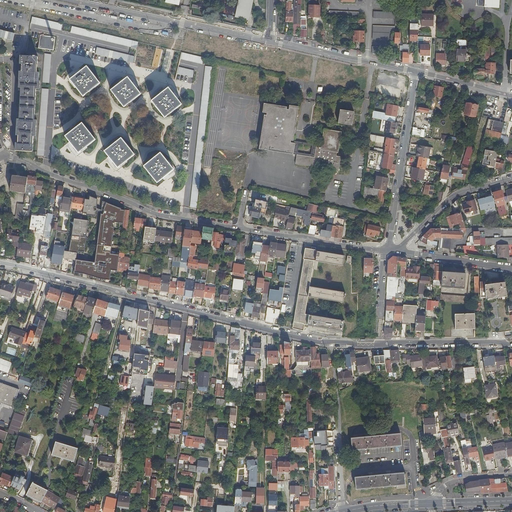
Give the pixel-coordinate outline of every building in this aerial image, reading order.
[(238,0),(235,18),(249,20),(253,0),(238,0)] [(315,0),(308,0),(308,5),(309,5),(308,17),(318,17),(319,6),(311,5),(311,3),(315,4),(315,0)] [(329,11),(329,18),(335,18),(358,19),(359,19),(359,12),(329,11)] [(433,26),(433,15),(421,15),(421,25),(433,26)] [(31,22),(136,48),(136,41),(32,16),(31,22)] [(414,38),(417,39),(418,25),(409,24),(409,40),(414,40),(414,38)] [(389,33),(394,33),(394,27),(372,26),(372,39),(389,40),(389,33)] [(329,31),(328,35),(326,35),(325,39),(334,40),(334,36),(333,36),(334,31),(329,31)] [(353,41),(364,42),(364,31),(353,31),(353,41)] [(55,37),(40,35),(38,48),(53,50),(55,37)] [(67,46),(134,63),(135,56),(76,42),(69,40),(67,46)] [(466,44),(471,44),(471,41),(456,40),(456,61),(466,61),(466,50),(462,50),(462,49),(461,49),(461,44),(466,44)] [(430,55),(430,45),(420,45),(420,55),(430,55)] [(388,54),(388,47),(372,46),(371,53),(388,54)] [(203,65),(205,58),(183,53),(181,59),(203,65)] [(441,64),(446,64),(446,62),(446,59),(444,59),(444,54),(436,54),(436,64),(441,64)] [(481,62),(482,62),(482,58),(484,58),(484,54),(475,54),(475,62),(481,62)] [(37,73),(37,61),(26,60),(24,103),(23,127),(22,151),(33,151),(33,136),(35,137),(36,120),(34,120),(35,89),(38,89),(39,73),(37,73)] [(486,65),(485,65),(485,69),(485,77),(488,77),(488,73),(495,74),(495,64),(486,63),(486,65)] [(99,83),(86,66),(81,71),(75,75),(70,79),(83,96),(99,83)] [(190,208),(197,209),(199,193),(212,69),(212,67),(205,66),(190,208)] [(194,78),(195,71),(179,67),(178,74),(194,78)] [(485,69),(481,69),(475,69),(475,74),(477,74),(477,77),(485,77),(485,69)] [(127,76),(111,90),(124,107),(140,94),(127,76)] [(434,90),(434,92),(433,95),(441,97),(443,88),(435,86),(434,90)] [(168,87),(151,101),(164,117),(181,104),(176,98),(172,93),(168,87)] [(72,89),(67,94),(72,99),(77,95),(72,89)] [(475,117),(478,104),(475,104),(475,105),(466,103),(464,114),(475,117)] [(298,107),(295,106),(289,105),(289,110),(286,109),(286,107),(278,106),(268,105),(265,104),(264,104),(263,113),(264,113),(266,113),(266,115),(264,115),(259,149),(264,150),(268,150),(269,146),(270,146),(270,148),(274,149),(290,151),(293,152),(294,146),(294,143),(291,142),(290,142),(291,140),(293,140),(298,107)] [(386,114),(396,116),(398,117),(399,111),(397,110),(398,106),(388,104),(386,113),(373,111),(372,118),(385,120),(386,114)] [(338,123),(351,125),(352,112),(340,110),(338,123)] [(479,124),(487,126),(488,119),(490,115),(482,113),(479,124)] [(494,121),(488,119),(487,126),(484,138),(499,142),(501,134),(491,132),(494,121)] [(394,133),(396,122),(395,122),(386,120),(384,132),(394,133)] [(71,131),(65,136),(79,153),(95,139),(82,123),(76,127),(71,131)] [(412,127),(410,134),(420,136),(421,129),(412,127)] [(314,157),(304,156),(303,165),(314,167),(315,164),(318,165),(318,167),(338,170),(340,157),(336,156),(337,152),(338,152),(341,132),(323,129),(321,145),(316,144),(314,157)] [(383,142),(384,137),(370,134),(370,140),(375,141),(383,142)] [(121,138),(104,151),(118,168),(134,154),(121,138)] [(385,151),(384,153),(394,155),(395,147),(393,147),(395,139),(387,138),(385,146),(386,146),(385,151)] [(432,155),(433,148),(418,145),(416,156),(419,157),(427,158),(428,154),(432,155)] [(383,159),(381,171),(389,173),(394,174),(396,164),(392,164),(394,155),(384,153),(375,151),(369,150),(366,169),(370,169),(376,170),(377,165),(378,165),(379,161),(382,159),(383,159)] [(465,179),(470,159),(472,152),(467,150),(465,157),(462,164),(462,169),(454,168),(452,177),(465,179)] [(488,166),(495,167),(496,162),(498,153),(487,150),(486,151),(485,152),(481,168),(487,169),(488,166)] [(160,152),(143,166),(157,183),(173,169),(160,152)] [(296,164),(303,165),(304,156),(297,155),(296,164)] [(419,157),(417,168),(425,169),(426,163),(429,163),(430,159),(427,158),(419,157)] [(504,161),(501,161),(501,160),(500,163),(496,162),(495,167),(502,169),(503,166),(504,161)] [(423,181),(425,169),(417,168),(413,167),(411,178),(423,181)] [(440,179),(447,181),(450,168),(442,167),(440,179)] [(385,191),(389,173),(381,171),(378,171),(374,188),(379,190),(385,191)] [(27,178),(12,176),(10,191),(25,194),(27,178)] [(29,211),(23,210),(22,215),(31,216),(34,196),(37,181),(37,177),(30,176),(29,177),(28,177),(25,196),(31,197),(29,211)] [(38,190),(42,191),(43,182),(37,181),(34,196),(35,196),(36,194),(37,194),(38,190)] [(436,187),(437,184),(434,183),(432,183),(425,181),(424,185),(425,185),(424,194),(432,195),(432,192),(435,193),(436,190),(433,189),(433,187),(436,187)] [(378,196),(379,190),(374,188),(365,186),(363,204),(368,206),(369,194),(378,196)] [(499,216),(507,214),(504,204),(505,204),(503,197),(504,197),(502,190),(501,190),(501,191),(492,194),(499,216)] [(443,193),(437,191),(435,201),(433,209),(441,201),(443,193)] [(72,197),(62,195),(62,196),(61,203),(60,211),(66,212),(70,213),(71,208),(72,197)] [(89,199),(85,199),(83,210),(82,215),(96,216),(96,210),(94,209),(95,207),(97,208),(98,199),(89,196),(89,199)] [(478,200),(480,210),(492,207),(495,206),(492,196),(478,200)] [(85,199),(72,197),(71,208),(83,210),(85,199)] [(267,202),(255,199),(255,203),(254,207),(265,209),(267,202)] [(467,202),(467,204),(462,205),(465,213),(477,209),(474,200),(467,202)] [(123,223),(125,210),(121,209),(121,208),(102,201),(101,210),(104,211),(103,214),(101,213),(95,262),(76,259),(76,260),(74,272),(83,274),(88,275),(88,278),(116,285),(118,268),(119,256),(119,255),(115,254),(111,254),(112,245),(112,241),(113,235),(114,230),(115,222),(119,223),(123,223)] [(16,217),(8,216),(8,223),(15,224),(21,224),(22,215),(23,210),(24,204),(18,203),(16,217)] [(318,213),(320,206),(309,203),(307,211),(313,212),(318,213)] [(253,206),(252,206),(250,215),(260,218),(261,213),(265,214),(266,209),(265,209),(254,207),(253,206)] [(291,207),(287,206),(286,211),(280,209),(276,208),(275,211),(274,217),(279,218),(278,219),(280,220),(287,222),(288,217),(289,214),(291,207)] [(297,208),(291,207),(289,214),(295,216),(297,208)] [(297,209),(296,216),(302,217),(305,218),(304,220),(303,225),(310,226),(310,225),(311,219),(312,212),(297,209)] [(123,225),(119,253),(124,253),(129,212),(125,212),(123,225)] [(318,213),(313,212),(312,212),(311,219),(316,220),(315,221),(317,222),(317,220),(324,222),(325,216),(317,215),(318,213)] [(460,213),(455,215),(458,224),(461,223),(461,225),(461,228),(466,228),(464,222),(463,222),(460,213)] [(448,218),(447,219),(450,228),(453,228),(452,225),(458,224),(455,215),(449,216),(450,219),(449,219),(448,218)] [(295,218),(288,217),(287,222),(286,227),(292,228),(295,218)] [(342,233),(341,233),(340,239),(354,241),(358,222),(334,217),(334,219),(333,223),(337,224),(336,225),(342,226),(341,232),(343,232),(342,233)] [(82,220),(74,219),(68,251),(77,253),(84,254),(85,242),(88,238),(86,237),(88,220),(82,220)] [(333,223),(334,219),(329,219),(328,225),(327,225),(326,230),(321,229),(320,235),(331,237),(333,223)] [(53,230),(62,231),(62,228),(58,227),(58,223),(54,222),(53,230)] [(337,224),(333,223),(331,237),(340,239),(341,233),(341,232),(342,226),(336,225),(337,224)] [(381,227),(368,224),(366,234),(373,236),(373,234),(379,235),(381,227)] [(317,226),(310,225),(310,226),(308,233),(316,235),(317,226)] [(175,239),(183,240),(185,227),(177,226),(175,239)] [(143,239),(155,240),(156,231),(156,229),(145,227),(145,230),(143,239)] [(193,229),(185,227),(183,240),(181,258),(180,262),(188,263),(188,259),(189,257),(189,255),(190,245),(191,244),(192,231),(193,229)] [(210,240),(211,240),(213,228),(203,227),(202,232),(201,238),(208,239),(208,242),(209,242),(210,240)] [(444,238),(443,248),(450,249),(451,238),(462,238),(462,233),(466,233),(466,228),(461,228),(450,228),(431,228),(419,240),(426,244),(437,246),(438,241),(432,241),(433,239),(435,237),(444,238)] [(12,239),(12,240),(14,240),(13,246),(17,247),(19,234),(15,234),(11,234),(12,230),(7,229),(7,239),(10,240),(10,239),(12,239)] [(235,252),(237,241),(231,240),(231,239),(232,239),(233,231),(227,230),(226,236),(225,242),(229,243),(229,245),(225,245),(224,251),(231,252),(231,251),(235,252)] [(167,232),(156,231),(155,240),(166,241),(167,232)] [(198,247),(200,247),(201,238),(202,232),(192,231),(191,244),(192,244),(192,243),(198,244),(198,245),(198,247)] [(219,245),(220,241),(221,235),(219,234),(219,233),(213,232),(212,244),(219,245)] [(480,244),(480,239),(479,232),(474,232),(474,243),(467,243),(467,246),(475,245),(475,244),(480,244)] [(439,240),(438,251),(442,251),(443,248),(444,238),(435,237),(433,239),(439,240)] [(482,244),(480,244),(480,245),(497,245),(508,245),(511,244),(511,237),(482,239),(482,244)] [(245,240),(237,239),(237,241),(235,252),(235,255),(243,256),(245,240)] [(62,265),(64,251),(65,246),(59,245),(60,242),(54,241),(51,263),(62,265)] [(258,260),(260,260),(262,245),(263,243),(253,241),(252,252),(255,253),(254,260),(258,260)] [(17,256),(31,258),(33,244),(18,242),(17,256)] [(268,254),(275,255),(277,243),(270,242),(270,246),(268,254)] [(281,244),(277,243),(275,255),(275,256),(285,258),(286,246),(281,245),(281,244)] [(48,246),(41,245),(39,256),(41,256),(42,255),(44,255),(44,256),(46,257),(48,246)] [(270,246),(262,245),(260,260),(260,261),(267,262),(268,257),(268,254),(270,246)] [(306,249),(292,328),(303,330),(304,324),(307,325),(309,315),(305,314),(308,296),(310,286),(314,260),(315,260),(317,251),(315,251),(316,247),(311,247),(311,250),(306,249)] [(69,259),(76,260),(77,253),(68,251),(64,251),(62,265),(61,272),(67,273),(69,259)] [(344,255),(317,251),(315,260),(315,261),(342,265),(344,255)] [(118,268),(128,269),(130,257),(119,256),(118,268)] [(393,256),(388,260),(387,276),(390,276),(389,292),(395,293),(397,269),(398,257),(393,256)] [(397,293),(404,294),(405,278),(406,268),(407,258),(398,257),(397,269),(400,269),(399,286),(398,286),(397,293)] [(198,261),(194,260),(191,259),(188,259),(188,263),(187,267),(197,268),(198,261)] [(200,261),(198,261),(197,268),(207,269),(208,265),(209,260),(201,259),(200,261)] [(364,272),(373,273),(373,259),(364,259),(364,272)] [(129,266),(127,278),(137,279),(138,274),(139,274),(140,265),(135,264),(134,267),(129,266)] [(434,266),(433,280),(432,285),(441,286),(441,285),(442,272),(439,272),(439,266),(439,264),(435,264),(435,266),(434,266)] [(245,266),(233,265),(233,267),(232,272),(243,274),(245,266)] [(285,268),(278,267),(277,274),(280,275),(284,276),(286,268),(285,268)] [(405,278),(419,279),(419,277),(420,274),(420,267),(414,267),(414,268),(406,268),(405,278)] [(387,292),(387,296),(393,296),(395,296),(397,296),(397,293),(398,286),(399,286),(400,269),(397,269),(395,293),(389,292),(387,292)] [(454,286),(464,287),(465,273),(442,271),(442,272),(441,285),(452,286),(454,286)] [(137,284),(149,286),(150,277),(150,276),(139,274),(137,284)] [(170,276),(162,275),(161,278),(160,290),(160,291),(168,292),(170,282),(170,276)] [(161,278),(150,277),(149,286),(149,288),(160,290),(161,278)] [(429,277),(419,277),(419,279),(419,282),(418,294),(419,294),(423,294),(424,282),(429,283),(429,277)] [(28,285),(20,282),(16,295),(20,296),(21,294),(29,297),(33,285),(28,284),(28,285)] [(168,293),(176,294),(177,283),(170,282),(168,292),(168,293)] [(501,332),(511,331),(505,282),(485,285),(485,294),(486,300),(488,299),(491,332),(501,332)] [(185,284),(177,283),(176,294),(176,295),(183,296),(185,284)] [(195,285),(193,296),(203,297),(205,286),(205,284),(195,283),(195,285)] [(195,285),(185,284),(183,296),(193,297),(193,296),(195,285)] [(11,287),(8,286),(5,296),(12,298),(15,288),(14,287),(12,287),(11,287)] [(216,288),(205,286),(203,297),(214,299),(216,288)] [(343,302),(345,292),(310,286),(308,296),(343,302)] [(62,292),(52,289),(49,288),(45,298),(58,302),(62,292)] [(219,299),(228,301),(230,290),(221,289),(219,299)] [(58,302),(56,310),(67,313),(72,295),(62,292),(58,302)] [(467,296),(440,294),(440,301),(467,303),(467,296)] [(88,298),(77,295),(74,306),(75,307),(73,315),(75,315),(75,316),(81,318),(83,312),(88,298)] [(386,320),(393,321),(393,320),(394,306),(395,301),(395,298),(395,296),(393,296),(392,301),(386,301),(386,310),(387,310),(386,320)] [(83,312),(91,315),(92,312),(93,311),(96,300),(88,297),(88,298),(83,312)] [(436,306),(438,306),(438,301),(435,301),(431,300),(431,298),(430,297),(430,298),(428,298),(427,310),(433,311),(433,306),(436,306)] [(100,314),(100,315),(104,316),(108,303),(96,299),(96,300),(93,311),(100,314)] [(103,319),(107,320),(108,316),(109,312),(117,315),(120,306),(108,303),(104,316),(103,319)] [(245,312),(252,313),(253,304),(246,303),(245,312)] [(260,304),(254,303),(253,304),(252,313),(252,316),(254,317),(254,319),(258,320),(259,311),(260,304)] [(138,308),(124,305),(121,319),(132,322),(133,319),(137,320),(138,308)] [(403,307),(394,306),(393,320),(402,320),(403,307)] [(417,308),(403,307),(402,320),(402,324),(415,325),(416,316),(417,308)] [(266,312),(259,311),(258,320),(265,321),(266,312)] [(451,323),(451,329),(474,328),(474,313),(454,314),(455,323),(451,323)] [(343,331),(344,321),(309,315),(307,325),(343,331)] [(415,329),(424,330),(425,317),(416,316),(415,325),(415,329)] [(39,337),(45,320),(41,318),(36,317),(34,323),(37,325),(35,332),(34,335),(39,337)] [(154,320),(152,332),(160,333),(162,320),(154,320)] [(160,333),(167,334),(168,321),(162,320),(160,333)] [(181,321),(169,320),(168,321),(167,334),(179,336),(181,321)] [(95,323),(92,333),(98,335),(101,325),(95,323)] [(21,345),(25,332),(11,327),(8,337),(15,339),(14,343),(21,345)] [(385,328),(384,334),(387,337),(392,337),(393,329),(385,328)] [(26,342),(31,344),(34,335),(35,332),(30,330),(26,342)] [(118,331),(117,334),(116,338),(120,338),(118,348),(118,350),(128,351),(130,340),(126,339),(127,335),(124,335),(125,332),(118,331)] [(227,332),(215,331),(214,341),(226,342),(227,332)] [(230,332),(229,349),(238,349),(239,338),(234,337),(234,332),(230,332)] [(76,333),(74,340),(78,341),(83,342),(85,336),(76,333)] [(98,335),(92,333),(90,339),(96,341),(98,335)] [(203,342),(203,341),(191,340),(191,343),(190,350),(202,352),(203,342)] [(202,352),(201,354),(213,356),(214,342),(210,342),(210,343),(203,342),(202,352)] [(259,358),(261,343),(251,342),(250,354),(255,354),(254,358),(259,358)] [(310,354),(310,350),(307,350),(307,347),(303,347),(303,350),(296,351),(296,366),(293,370),(291,370),(291,376),(312,375),(311,373),(311,366),(310,354)] [(400,361),(398,350),(397,350),(390,351),(391,360),(391,362),(400,361)] [(278,364),(278,351),(267,351),(266,363),(277,363),(277,364),(278,364)] [(149,357),(149,355),(137,354),(133,353),(132,363),(131,373),(135,373),(147,375),(149,357)] [(316,353),(310,354),(311,366),(319,366),(318,353),(316,353)] [(249,365),(254,366),(254,358),(255,354),(250,354),(250,355),(245,355),(244,370),(249,370),(249,365)] [(320,355),(321,367),(329,366),(327,354),(320,355)] [(337,369),(338,379),(339,379),(339,383),(352,382),(352,384),(354,384),(351,366),(350,354),(346,355),(348,368),(349,367),(349,371),(343,372),(342,368),(337,369)] [(376,356),(373,356),(374,363),(374,364),(385,363),(384,357),(384,355),(376,356)] [(411,368),(423,366),(422,358),(421,355),(410,356),(410,355),(406,355),(406,361),(407,364),(411,364),(411,368)] [(122,362),(120,361),(121,357),(114,356),(113,364),(121,365),(122,362)] [(423,366),(423,367),(441,365),(440,359),(437,359),(436,356),(422,358),(423,366)] [(485,368),(496,366),(494,358),(494,356),(489,357),(489,358),(483,359),(485,368)] [(496,366),(496,368),(500,368),(499,365),(506,364),(504,356),(494,358),(496,366)] [(442,369),(448,368),(446,357),(440,358),(440,359),(441,365),(442,369)] [(356,361),(357,372),(370,370),(368,358),(356,360),(356,361)] [(0,368),(8,371),(11,363),(0,359),(0,368)] [(164,359),(164,366),(176,367),(177,361),(169,360),(164,359)] [(83,380),(86,370),(83,369),(84,368),(81,367),(80,368),(78,368),(75,376),(77,377),(76,379),(79,380),(79,378),(83,380)] [(464,379),(470,378),(475,377),(475,374),(480,373),(479,368),(474,369),(474,368),(463,368),(464,374),(464,379)] [(200,371),(198,384),(207,385),(209,372),(200,371)] [(165,373),(155,372),(155,374),(153,388),(163,389),(163,387),(174,389),(175,376),(164,375),(165,373)] [(311,373),(312,375),(312,378),(316,377),(317,382),(321,382),(320,373),(311,373)] [(130,376),(121,375),(119,384),(118,384),(118,386),(129,388),(130,382),(131,382),(131,376),(130,376)] [(19,383),(31,387),(33,380),(21,376),(19,383)] [(0,402),(1,403),(12,407),(19,390),(0,382),(0,402)] [(222,396),(223,388),(221,387),(221,384),(216,383),(214,396),(222,396)] [(487,386),(489,398),(497,396),(496,384),(487,386)] [(266,386),(256,386),(256,390),(255,399),(266,399),(266,386)] [(79,392),(71,390),(68,398),(76,401),(77,397),(79,392)] [(313,394),(313,400),(313,402),(307,403),(308,422),(312,421),(311,406),(317,406),(316,394),(313,394)] [(99,406),(97,414),(103,416),(105,407),(99,406)] [(173,412),(172,420),(179,421),(179,419),(182,419),(183,408),(173,407),(173,408),(172,408),(171,412),(173,412)] [(16,408),(7,433),(15,436),(15,435),(17,436),(26,411),(16,408)] [(327,416),(327,423),(335,423),(335,415),(327,416)] [(435,418),(423,419),(424,432),(424,434),(437,433),(435,418)] [(157,421),(157,420),(152,420),(152,421),(150,421),(148,435),(156,436),(158,422),(157,421)] [(181,424),(170,422),(170,423),(169,433),(173,433),(173,435),(175,435),(175,433),(179,434),(181,424)] [(135,436),(136,429),(135,429),(136,425),(134,424),(127,423),(126,431),(133,432),(133,436),(135,436)] [(457,423),(446,425),(447,429),(448,436),(459,434),(457,423)] [(217,425),(216,444),(222,445),(222,441),(228,441),(229,426),(217,425)] [(92,436),(93,432),(83,429),(80,436),(84,438),(85,435),(92,436)] [(449,452),(445,429),(441,430),(446,462),(453,461),(451,452),(449,452)] [(308,430),(304,430),(304,433),(304,437),(299,438),(299,446),(302,445),(303,447),(305,447),(305,446),(309,445),(308,438),(308,432),(308,430)] [(365,437),(351,438),(352,446),(352,450),(402,445),(400,433),(386,435),(386,433),(384,433),(384,435),(368,436),(368,435),(365,435),(365,437)] [(187,435),(186,435),(185,445),(198,447),(199,442),(204,443),(205,438),(187,435)] [(33,441),(19,437),(15,452),(20,453),(20,455),(28,458),(33,441)] [(469,458),(466,444),(465,440),(461,441),(462,449),(467,472),(472,471),(469,460),(469,458)] [(77,448),(55,441),(51,455),(73,462),(77,448)] [(479,459),(477,447),(471,448),(470,443),(466,444),(469,458),(472,457),(474,456),(475,460),(479,459)] [(500,458),(498,445),(492,446),(493,448),(495,458),(495,459),(500,458)] [(493,448),(483,450),(485,460),(490,459),(495,458),(493,448)] [(278,460),(278,457),(278,455),(278,450),(265,449),(265,460),(273,460),(278,460)] [(102,457),(100,466),(114,468),(115,458),(102,457)] [(461,464),(460,458),(453,460),(454,466),(455,465),(457,474),(462,473),(460,464),(461,464)] [(85,471),(86,463),(83,462),(83,461),(78,460),(75,473),(74,475),(81,477),(81,474),(82,475),(83,471),(85,471)] [(209,461),(197,460),(197,466),(196,471),(207,472),(209,461)] [(249,479),(249,486),(252,486),(256,487),(257,465),(257,460),(247,460),(247,469),(249,470),(249,479)] [(277,471),(290,471),(290,462),(287,461),(287,460),(285,460),(285,461),(278,461),(277,471)] [(90,463),(87,462),(83,482),(85,483),(85,481),(88,482),(92,465),(89,465),(90,463)] [(299,468),(299,462),(290,462),(290,471),(295,471),(295,468),(299,468)] [(369,476),(355,477),(356,489),(405,485),(404,475),(406,475),(405,473),(404,473),(404,472),(390,474),(390,472),(388,472),(387,472),(387,474),(372,476),(371,474),(370,474),(369,474),(369,476)] [(13,478),(2,473),(0,477),(0,482),(10,486),(13,478)] [(319,486),(324,486),(328,486),(328,474),(319,474),(319,486)] [(508,492),(506,482),(502,482),(502,478),(495,479),(489,479),(491,492),(496,492),(504,492),(508,492)] [(491,492),(489,479),(479,480),(481,493),(486,492),(491,492)] [(479,480),(477,481),(477,483),(473,483),(473,481),(470,481),(472,493),(476,493),(481,493),(479,480)] [(26,495),(40,502),(41,500),(47,491),(47,490),(34,483),(34,482),(33,482),(33,481),(26,495)] [(141,484),(141,482),(136,482),(135,483),(134,483),(134,488),(131,488),(131,492),(131,493),(140,493),(141,484)] [(297,497),(300,497),(300,492),(300,486),(290,486),(290,497),(295,497),(297,497)] [(193,496),(194,489),(181,487),(180,494),(193,496)] [(264,488),(256,488),(256,498),(256,499),(256,504),(264,504),(264,488)] [(72,491),(68,489),(66,496),(75,499),(77,492),(73,491),(72,491)] [(48,505),(54,509),(60,499),(59,498),(47,491),(41,500),(49,504),(48,505)] [(252,492),(242,491),(241,499),(241,505),(240,507),(245,508),(246,501),(251,502),(252,492)] [(163,492),(162,503),(168,504),(169,495),(171,496),(172,493),(163,492)] [(130,497),(119,496),(117,506),(129,507),(130,497)] [(268,511),(277,511),(277,496),(269,496),(268,511)] [(115,510),(117,499),(108,497),(106,505),(105,505),(103,511),(104,511),(112,511),(114,509),(115,510)] [(201,499),(201,505),(212,506),(213,498),(205,497),(205,500),(201,499)] [(309,497),(300,497),(300,504),(299,511),(302,511),(303,511),(303,506),(309,506),(309,497)]
